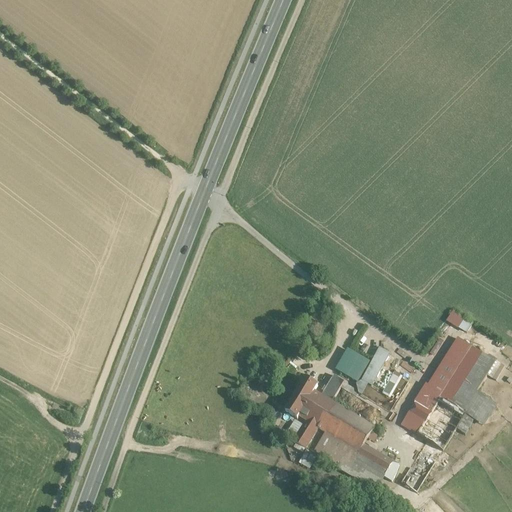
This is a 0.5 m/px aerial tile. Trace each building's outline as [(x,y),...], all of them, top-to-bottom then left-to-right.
[(455,311),(448,321),(468,334),(474,324),(455,311)] [(426,440),(402,483),(424,496),(469,416),(488,426),(501,405),(482,394),(501,361),(462,339),(430,386),(428,385),(404,427),(426,440)] [(393,353),(382,347),(357,391),(369,397),(393,411),(418,368),(401,359),(382,394),(373,389),(393,353)] [(359,383),(371,362),(349,349),(337,371),(359,383)] [(318,457),(377,492),(394,464),(365,446),(375,430),(332,403),(344,382),(334,377),(322,397),(315,393),(318,388),(306,380),(286,414),(298,421),(300,418),(306,423),(294,443),(307,450),(298,465),(309,471),(318,457)]
